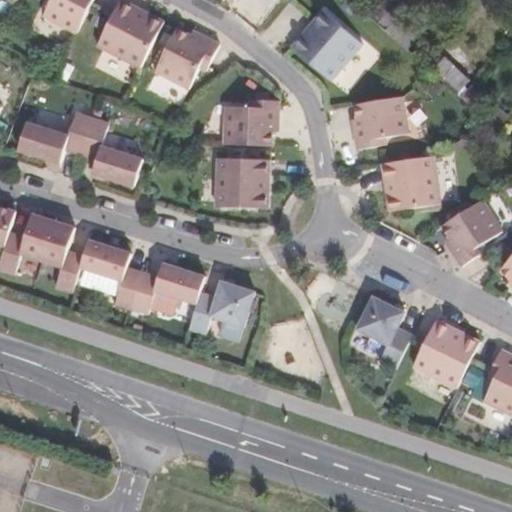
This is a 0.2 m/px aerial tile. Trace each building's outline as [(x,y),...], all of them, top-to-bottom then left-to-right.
[(49,0),(41,16),(74,34),(91,0),(49,0)] [(134,7),(119,0),(116,0),(94,45),(138,66),(161,20),(148,14),(146,17),(132,10),(134,7)] [(396,0),(389,0),(375,16),(390,28),(407,9),(396,0)] [(360,46),(320,12),(311,22),(314,25),(305,36),(302,34),(289,48),(330,82),(360,46)] [(411,50),(422,38),(401,18),(390,30),(411,50)] [(194,37),(175,27),(153,70),(186,86),(197,65),(204,69),(217,42),(196,32),(194,37)] [(437,82),(447,71),(441,65),(430,76),(437,82)] [(437,82),(453,97),(463,85),(453,76),(447,71),(437,82)] [(357,126),(351,127),(355,150),(383,146),(382,138),(406,135),(401,97),(354,104),(357,126)] [(247,108),(221,108),(221,146),(269,146),(269,124),(276,124),(276,102),(247,101),(247,108)] [(65,137),(24,125),(16,153),(58,165),(62,151),(79,156),(90,119),(72,114),(65,137)] [(106,124),(90,119),(79,156),(94,160),(90,175),(133,188),(141,161),(99,148),(106,124)] [(431,156),(379,163),(381,180),(386,180),(388,196),(385,196),(387,211),(438,204),(431,156)] [(266,159),(215,158),(214,208),(266,209),(266,193),(261,193),(262,180),(266,180),(266,159)] [(501,231),(481,199),(441,224),(453,244),(449,247),(460,265),(485,249),(482,243),(501,231)] [(8,233),(15,212),(0,207),(0,246),(4,247),(8,233)] [(40,260),(52,221),(32,214),(25,238),(8,233),(4,247),(0,258),(0,270),(13,275),(20,254),(40,260)] [(79,267),(82,256),(68,252),(75,228),(52,221),(40,260),(60,267),(54,286),(71,292),(79,267)] [(130,254),(87,240),(82,256),(79,267),(89,270),(88,271),(120,281),(113,303),(130,309),(142,272),(126,267),(130,254)] [(511,255),(499,270),(511,281),(511,287),(511,288),(511,255)] [(200,293),(205,276),(162,263),(157,277),(142,272),(130,309),(147,314),(154,291),(196,304),(200,293)] [(254,292),(220,281),(215,297),(200,293),(196,304),(188,328),(205,333),(211,317),(243,327),(254,292)] [(403,312),(372,296),(356,329),(386,344),(378,361),(393,368),(411,334),(395,327),(403,312)] [(451,327),(435,319),(412,366),(455,387),(478,340),(465,334),(463,337),(449,330),(451,327)] [(511,356),(500,350),(486,376),(493,380),(481,401),(511,417),(511,356)]
